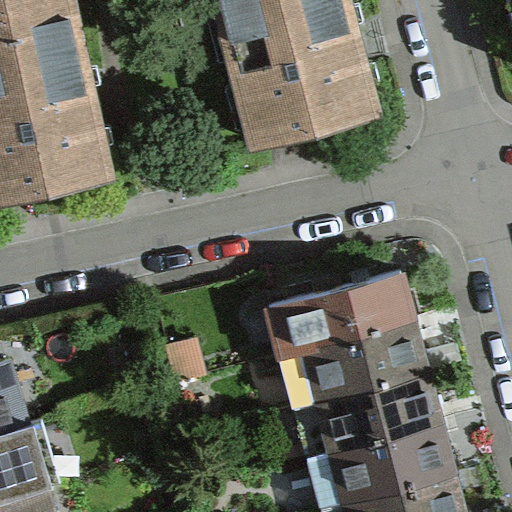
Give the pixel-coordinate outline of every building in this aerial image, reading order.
[(68,0),(28,0),(0,6),(0,194),(106,171),(96,124),(103,122),(98,101),(93,79),(87,81),(68,0)] [(357,18),(350,20),(344,0),(220,0),(257,139),(373,109),(361,62),(368,60),(362,36),(357,18)] [(281,350),(413,316),(404,283),(400,267),(269,302),(281,350)] [(295,401),(426,367),(417,332),(413,316),(281,350),(295,401)] [(167,342),(176,377),(201,371),(192,335),(167,342)] [(0,426),(24,420),(6,357),(0,358),(0,426)] [(308,452),(439,418),(430,383),(426,367),(295,401),(308,452)] [(322,503),(453,468),(443,432),(439,418),(308,452),(322,503)] [(0,493),(42,481),(24,420),(0,426),(0,493)] [(322,503),(324,511),(464,511),(457,484),(453,468),(322,503)] [(0,511),(50,511),(42,481),(0,493),(0,511)]
